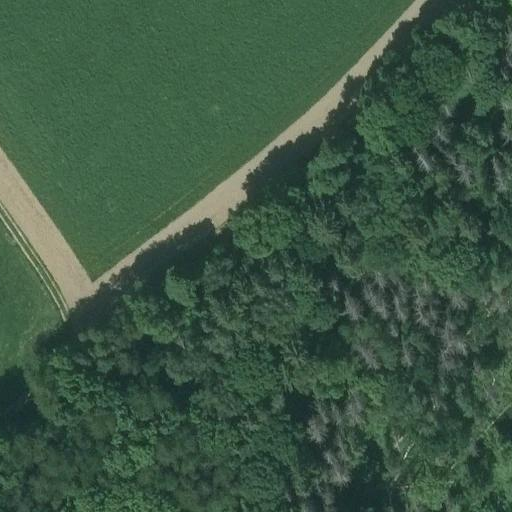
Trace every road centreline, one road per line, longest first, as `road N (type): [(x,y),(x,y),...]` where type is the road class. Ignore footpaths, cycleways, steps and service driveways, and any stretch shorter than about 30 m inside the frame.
road 1 (track): [(465,0),(305,165),(109,316),(0,415)]
road 2 (track): [(70,351),(64,310),(0,210)]
